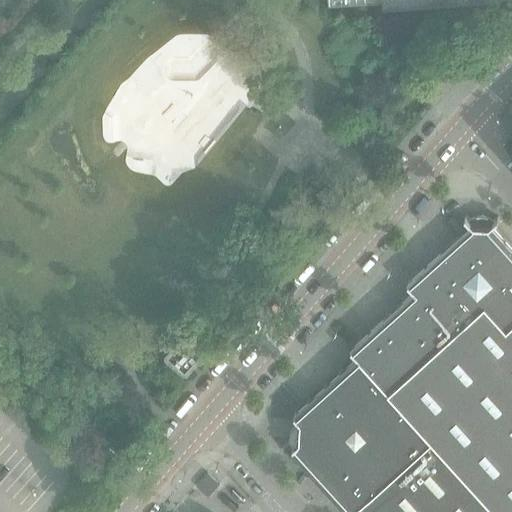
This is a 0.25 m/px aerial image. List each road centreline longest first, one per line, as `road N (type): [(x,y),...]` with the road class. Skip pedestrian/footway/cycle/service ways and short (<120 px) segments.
road 1 (unclassified): [(208,416),(458,132)]
road 2 (unclassified): [(295,511),(208,416)]
road 3 (unclassified): [(130,511),(208,416)]
